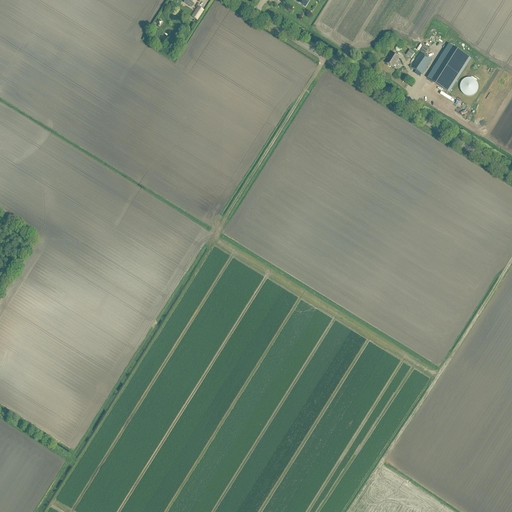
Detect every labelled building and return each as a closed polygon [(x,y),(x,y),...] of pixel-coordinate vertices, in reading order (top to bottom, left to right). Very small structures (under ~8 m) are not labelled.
[(197,7),(196,9),(191,17),(196,20),(202,10),(197,7)] [(449,93),(471,59),(449,45),(427,79),(449,93)] [(415,54),(410,50),(406,55),(411,59),(415,54)] [(393,68),(399,57),(392,53),(385,63),(388,65),(387,65),(388,66),(389,67),(390,67),(391,67),(393,68)] [(422,75),(432,61),(421,54),(411,68),(422,75)] [(461,84),(460,87),(460,90),(461,93),(464,95),(466,96),(470,97),(473,96),(475,95),(477,93),(478,90),(479,87),(478,84),(476,82),(474,80),(471,79),(468,78),(465,79),(463,81),(461,84)]
